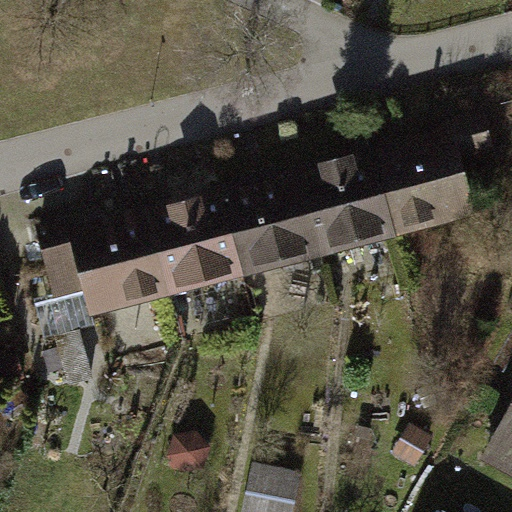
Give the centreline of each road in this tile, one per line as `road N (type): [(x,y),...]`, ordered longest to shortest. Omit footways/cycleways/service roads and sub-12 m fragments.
road 1 (residential): [(0,164),(399,62)]
road 2 (residential): [(399,62),(264,0)]
